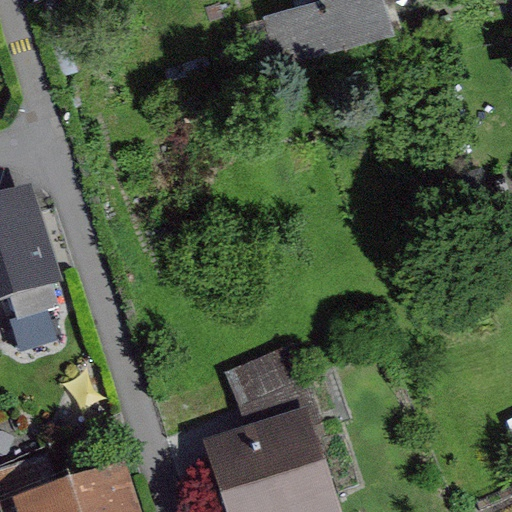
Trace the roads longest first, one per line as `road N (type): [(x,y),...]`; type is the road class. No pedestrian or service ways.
road 1 (residential): [(169,511),(45,127)]
road 2 (residential): [(45,127),(5,0)]
